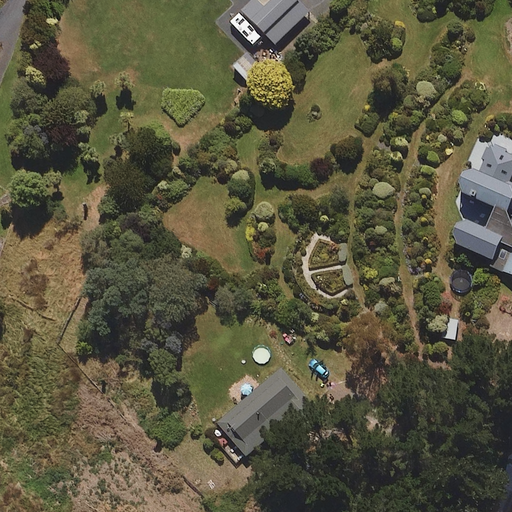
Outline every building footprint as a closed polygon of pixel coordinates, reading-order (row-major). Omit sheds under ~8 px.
[(274,52),(310,16),(294,0),(257,0),(240,17),(274,52)] [(252,84),(263,74),(249,59),(238,69),(252,84)] [(511,226),(511,225),(511,224),(511,187),(511,188),(511,187),(511,159),(508,158),(510,154),(492,146),(479,178),(471,175),(459,203),(498,220),(490,239),(460,226),(452,246),(460,250),(458,256),(505,276),(504,279),(511,282),(511,226)] [(461,322),(445,322),(444,345),(460,346),(461,322)] [(305,417),(316,408),(283,368),(217,423),(245,456),(299,410),(305,417)]
